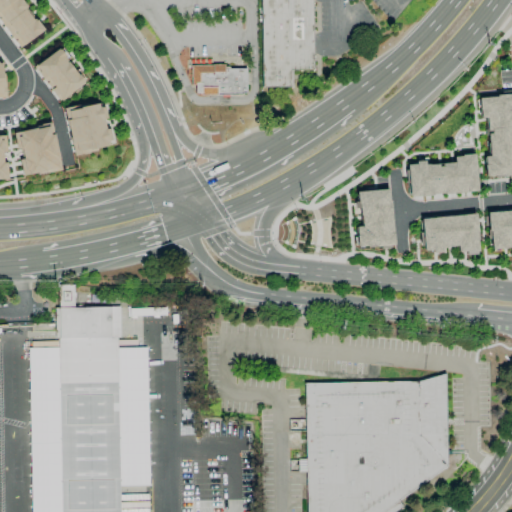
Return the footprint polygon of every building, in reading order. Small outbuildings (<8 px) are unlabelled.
[(0,0),(0,23),(17,48),(42,31),(20,0),(0,0)] [(259,0),(312,0),(313,68),(291,68),(291,87),(260,87),(259,0)] [(33,66),(58,101),(83,83),(58,48),(33,66)] [(191,65),(246,65),(246,95),(191,95),(191,65)] [(484,117),(487,156),(482,156),(483,178),(511,176),(511,94),(477,97),(478,118),(484,117)] [(62,110),(71,154),(111,146),(108,127),(106,128),(101,102),(62,110)] [(59,169),(50,124),(12,131),(18,159),(17,159),(21,177),(59,169)] [(475,192),(473,154),(452,156),(452,163),(424,165),(423,162),(405,163),(407,196),(475,192)] [(392,246),(388,189),(354,191),(355,209),(358,208),(359,226),(353,227),(355,248),(392,246)] [(511,241),(511,210),(485,212),(488,249),(510,248),(509,242),(511,241)] [(476,252),(474,214),(419,217),(421,253),(440,252),(440,247),(455,246),(455,253),(476,252)] [(119,511),(60,511),(58,338),(55,338),(54,308),(59,308),(58,287),(74,286),(75,307),(119,306),(120,337),(117,337),(119,511)] [(393,511),(306,511),(304,384),(417,382),(444,374),(447,466),(398,500),(402,506),(393,511)]
